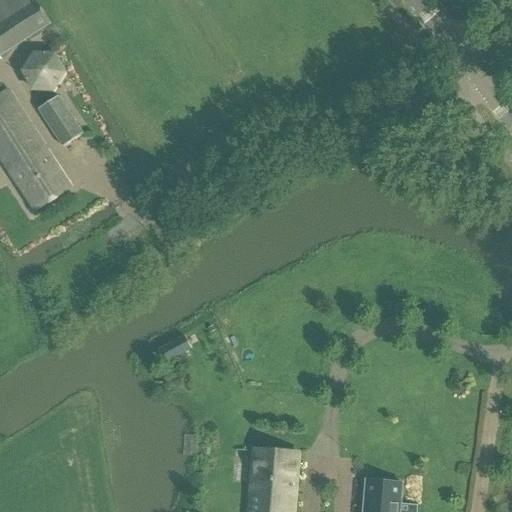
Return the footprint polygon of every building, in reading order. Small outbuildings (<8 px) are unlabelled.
[(0,0),(0,56),(50,23),(35,0),(0,0)] [(33,90),(53,91),(64,74),(55,56),(35,55),(23,72),(33,90)] [(0,95),(0,157),(36,212),(71,189),(7,91),(0,95)] [(58,97),(38,109),(63,148),(83,135),(58,97)] [(249,511),(292,511),(298,455),(255,452),(249,511)] [(358,511),(395,511),(398,484),(362,481),(358,511)]
